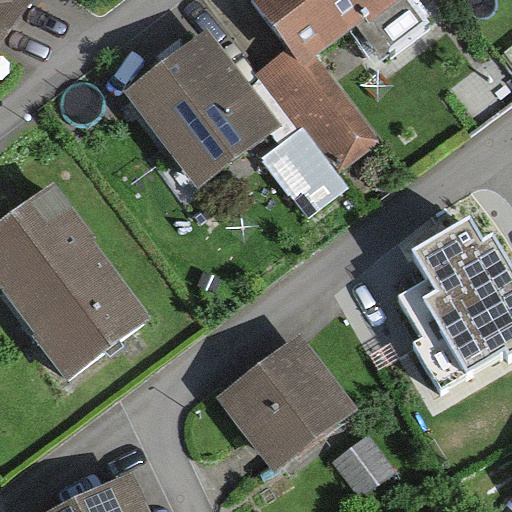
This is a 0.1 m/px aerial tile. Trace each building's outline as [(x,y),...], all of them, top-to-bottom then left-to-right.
[(0,0),(0,56),(32,14),(12,0),(0,0)] [(390,0),(253,0),(246,6),(283,52),(260,70),(346,178),(378,152),(309,65),(390,0)] [(203,41),(123,99),(194,197),(274,139),(203,41)] [(52,201),(0,235),(0,304),(52,383),(136,327),(52,201)] [(511,265),(474,216),(395,276),(452,350),(511,304),(511,265)] [(297,351),(219,408),(273,483),(352,427),(297,351)] [(373,449),(341,464),(358,499),(390,484),(373,449)] [(139,511),(126,482),(57,511),(139,511)]
